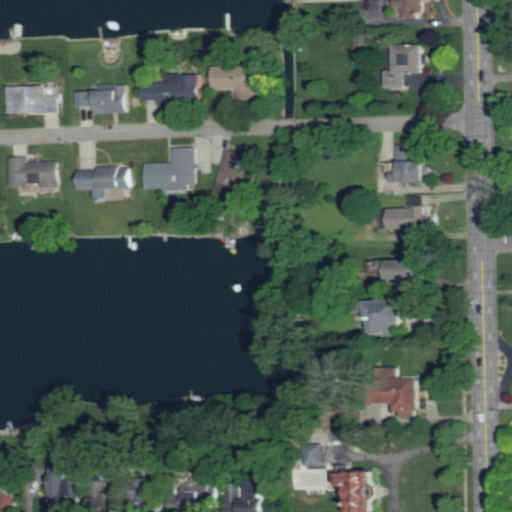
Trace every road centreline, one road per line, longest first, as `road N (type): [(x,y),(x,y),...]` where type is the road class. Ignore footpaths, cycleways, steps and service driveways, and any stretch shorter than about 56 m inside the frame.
road 1 (secondary): [(477,0),(487,511)]
road 2 (residential): [(0,137),(480,122)]
